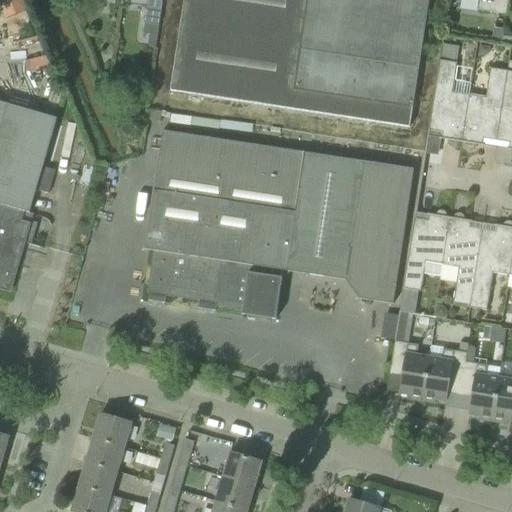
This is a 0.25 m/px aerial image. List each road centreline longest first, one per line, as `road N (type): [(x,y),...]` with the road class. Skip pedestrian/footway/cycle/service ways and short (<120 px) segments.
road 1 (unclassified): [(324,448),(80,379)]
road 2 (unclassified): [(511,506),(324,448)]
road 3 (residential): [(19,511),(47,499),(80,379)]
